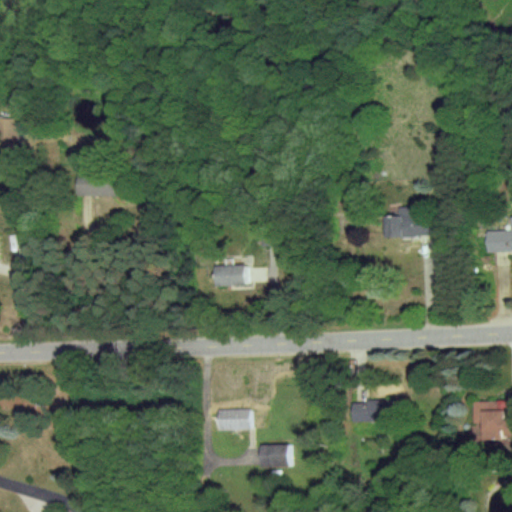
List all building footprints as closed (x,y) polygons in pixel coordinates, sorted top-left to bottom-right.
[(0,116),(0,142),(20,144),(20,117),(0,116)] [(115,197),(117,179),(81,175),(79,193),(115,197)] [(385,237),(439,234),(438,218),(412,219),(411,206),(398,206),(399,216),(384,216),(385,237)] [(487,252),(511,251),(511,216),(511,217),(511,228),(511,229),(487,230),(487,252)] [(213,285),(243,285),(243,265),(214,265),(213,285)] [(353,401),(353,422),(389,421),(388,400),(353,401)] [(476,400),(477,423),(485,422),(485,439),(511,438),(510,400),(476,400)] [(251,409),(218,410),(218,431),(252,430),(251,409)] [(292,444),(260,444),(260,466),(292,466),(292,444)]
